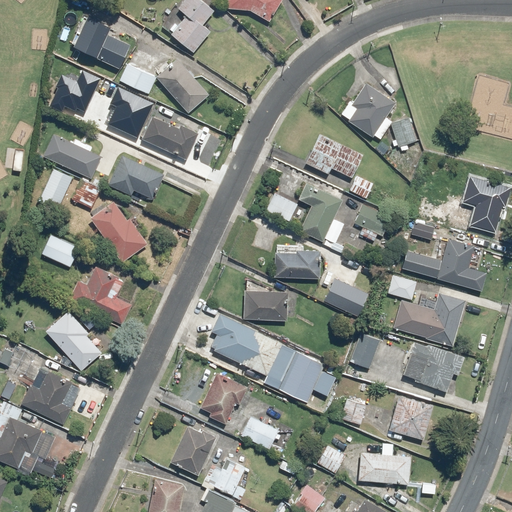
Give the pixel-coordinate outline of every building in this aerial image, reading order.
[(170,35),(194,53),(210,32),(202,26),(214,10),(200,0),(183,0),(177,8),(185,15),(170,35)] [(227,0),(227,9),(249,9),(268,21),(280,0),(227,0)] [(109,28),(83,16),(69,46),(118,68),(129,44),(106,34),(109,28)] [(207,94),(176,57),(167,65),(163,61),(152,71),(155,75),(187,111),(207,94)] [(155,75),(126,63),(119,82),(148,94),(155,75)] [(62,79),(50,107),(81,121),(98,81),(82,74),(76,85),(62,79)] [(395,101),(364,82),(352,101),(350,100),(341,114),(379,138),(390,121),(385,117),(395,101)] [(114,114),(106,131),(132,142),(149,106),(116,91),(107,110),(114,114)] [(416,141),(408,115),(390,121),(398,146),(416,141)] [(187,159),(198,132),(180,124),(179,128),(151,116),(141,140),(187,159)] [(52,133),(42,156),(90,178),(100,156),(52,133)] [(317,134),(304,163),(328,174),(330,169),(350,178),(361,153),(317,134)] [(120,154),(106,183),(131,195),(133,190),(152,199),(163,175),(120,154)] [(55,210),(72,176),(55,168),(38,201),(55,210)] [(355,174),(348,189),(365,198),(373,182),(355,174)] [(468,175),(462,201),(473,204),(467,224),(494,231),(501,206),(504,207),(510,185),(468,175)] [(101,186),(81,178),(72,199),(91,208),(101,186)] [(341,200),(304,183),(297,199),(310,204),(298,231),(322,242),(341,200)] [(298,203),(274,191),(265,209),(289,221),(298,203)] [(433,199),(431,209),(440,211),(437,223),(449,225),(454,204),(433,199)] [(125,219),(112,200),(89,216),(120,261),(146,243),(128,217),(125,219)] [(361,202),(352,223),(362,228),(359,234),(372,240),(375,233),(383,237),(392,216),(361,202)] [(334,243),(343,224),(335,220),(326,239),(330,241),(327,247),(339,253),(342,247),(334,243)] [(414,221),(410,233),(430,239),(434,227),(414,221)] [(78,248),(49,235),(40,255),(69,268),(78,248)] [(475,245),(445,237),(439,259),(434,278),(481,290),(485,272),(469,268),(475,245)] [(303,246),(274,245),(273,276),(319,278),(320,250),(303,250),(303,246)] [(434,278),(439,259),(402,250),(397,269),(434,278)] [(366,269),(350,261),(339,284),(356,292),(366,269)] [(86,282),(76,277),(66,295),(122,324),(131,306),(115,297),(123,282),(94,266),(86,282)] [(390,274),(386,291),(412,298),(417,282),(390,274)] [(286,292),(271,291),(246,278),(246,290),(243,290),(242,318),(285,320),(286,292)] [(351,307),(362,310),(366,298),(355,294),(356,292),(335,286),(329,305),(350,311),(351,307)] [(433,309),(400,300),(393,325),(452,342),(464,300),(437,293),(433,309)] [(89,331),(68,308),(44,329),(81,370),(100,352),(85,335),(89,331)] [(325,396),(338,369),(328,364),(324,372),(320,370),(324,363),(220,314),(211,332),(216,334),(209,349),(267,376),(264,382),(305,402),(311,389),(325,396)] [(359,332),(349,360),(369,368),(380,339),(359,332)] [(410,341),(399,376),(447,392),(453,373),(457,374),(462,358),(410,341)] [(216,372),(200,407),(210,411),(208,416),(225,423),(234,402),(239,404),(247,386),(216,372)] [(37,391),(28,386),(20,402),(63,423),(71,407),(61,402),(69,385),(46,374),(37,391)] [(432,404),(397,393),(386,430),(422,440),(432,404)] [(365,404),(347,398),(342,411),(361,418),(365,404)] [(0,427),(1,428),(0,431),(0,460),(30,472),(37,454),(47,458),(56,435),(17,420),(22,408),(0,399),(0,427)] [(278,429),(249,416),(240,435),(269,448),(278,429)] [(215,438),(186,425),(169,462),(198,475),(215,438)] [(346,453),(330,444),(322,459),(337,468),(346,453)] [(410,455),(359,452),(357,481),(408,484),(410,455)] [(214,486),(241,498),(245,489),(237,485),(245,467),(226,458),(222,467),(212,463),(201,485),(212,490),(214,486)] [(155,478),(148,511),(176,511),(182,484),(155,478)] [(303,511),(313,511),(324,497),(308,485),(293,504),(303,511)] [(207,490),(196,511),(245,511),(233,506),(234,503),(207,490)] [(387,511),(364,498),(355,511),(387,511)]
